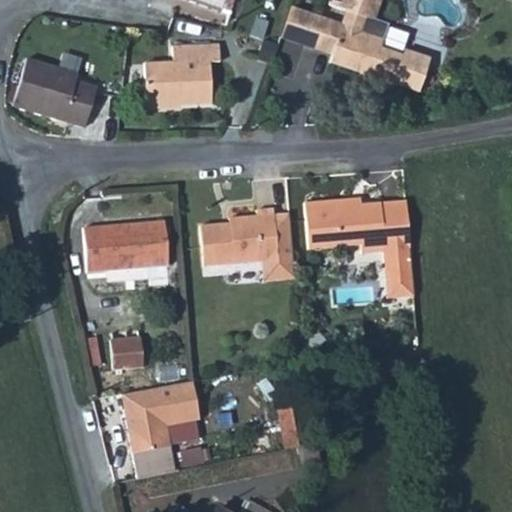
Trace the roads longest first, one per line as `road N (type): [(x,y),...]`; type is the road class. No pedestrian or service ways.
road 1 (residential): [(8,170),(89,157),(391,147),(511,124)]
road 2 (unclassified): [(93,511),(8,170)]
